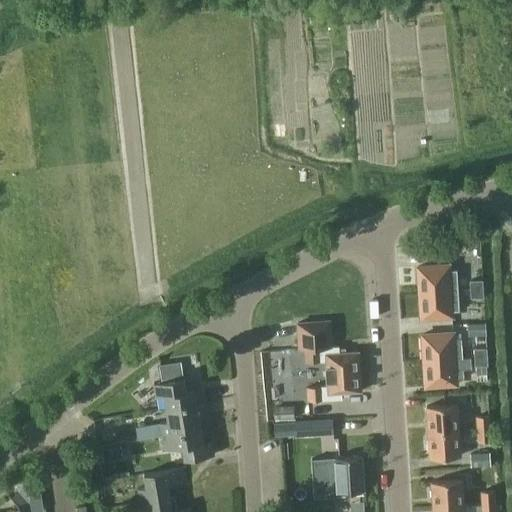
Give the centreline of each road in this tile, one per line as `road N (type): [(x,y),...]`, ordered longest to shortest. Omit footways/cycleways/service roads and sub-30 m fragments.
road 1 (unclassified): [(395,511),(375,226)]
road 2 (unclassified): [(0,455),(135,353),(234,297)]
road 3 (residential): [(255,511),(234,297)]
road 4 (unclassified): [(234,297),(375,226)]
road 5 (unclassified): [(375,226),(511,189)]
